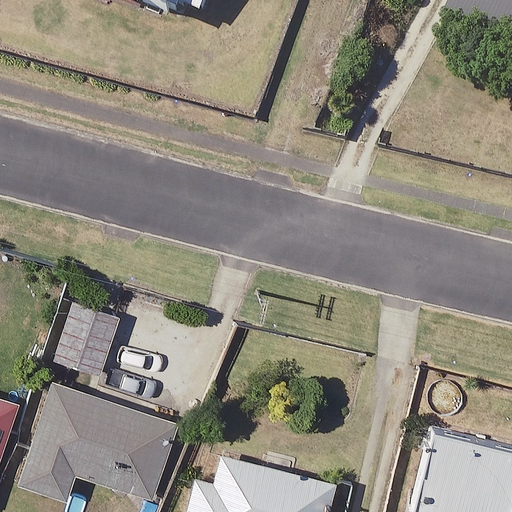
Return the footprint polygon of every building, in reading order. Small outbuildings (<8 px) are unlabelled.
[(131,0),(138,3),(139,0),(155,0),(199,17),(205,0),(131,0)] [(511,0),(456,0),(448,18),(511,47),(511,0)] [(117,308),(70,294),(53,352),(100,366),(117,308)] [(175,418),(50,372),(13,473),(64,492),(74,465),(148,492),(175,418)] [(0,431),(13,391),(0,387),(0,431)] [(465,511),(506,511),(511,494),(511,436),(427,417),(405,511),(450,511),(452,509),(465,511)] [(323,511),(333,475),(220,444),(212,473),(189,467),(177,511),(323,511)]
